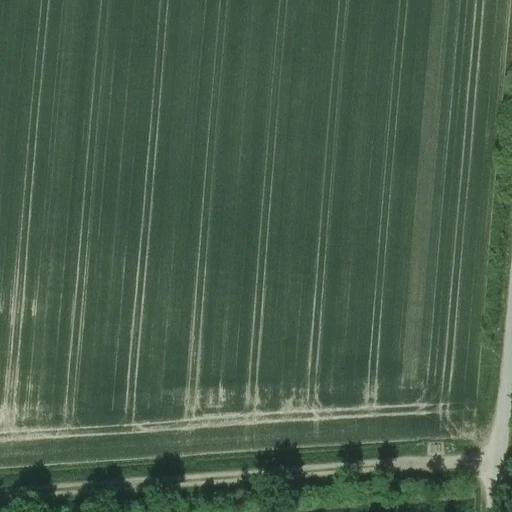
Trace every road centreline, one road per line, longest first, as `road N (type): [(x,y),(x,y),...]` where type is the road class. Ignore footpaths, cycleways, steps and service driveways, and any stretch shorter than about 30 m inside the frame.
road 1 (track): [(500,456),(0,495)]
road 2 (unclassified): [(495,511),(511,326)]
